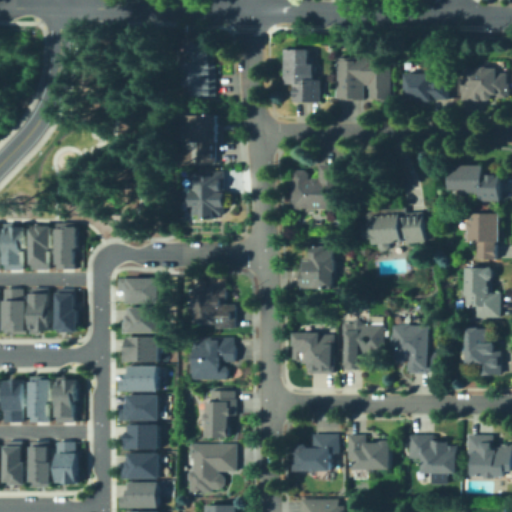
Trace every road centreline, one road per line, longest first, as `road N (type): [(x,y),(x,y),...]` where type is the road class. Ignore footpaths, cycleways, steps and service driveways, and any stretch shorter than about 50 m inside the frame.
road 1 (residential): [(271,403),(511,403),(511,134),(260,133)]
road 2 (residential): [(271,511),(269,254),(251,11)]
road 3 (tertiary): [(511,17),(60,5)]
road 4 (residential): [(113,256),(101,270),(101,511)]
road 5 (tertiary): [(60,5),(51,99),(0,165)]
road 6 (residential): [(269,254),(113,256)]
